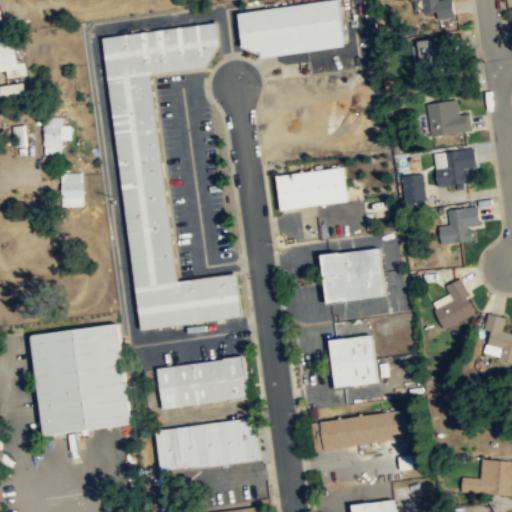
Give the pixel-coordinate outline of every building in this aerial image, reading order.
[(255,53),(256,50),(258,57),(342,45),(335,0),(314,0),(234,12),(238,45),(255,53)] [(412,0),(414,0),(422,0),(424,14),(439,12),(440,19),(457,17),(454,0),(412,0)] [(203,66),(147,73),(174,281),(233,272),(239,315),(138,329),(99,36),(214,21),(217,43),(203,66)] [(423,39),(424,66),(457,64),(456,37),(423,39)] [(28,75),(27,62),(21,62),(19,39),(0,40),(0,72),(8,71),(9,77),(28,75)] [(3,85),(5,98),(29,95),(27,82),(3,85)] [(428,103),(432,136),(473,131),(471,113),(460,114),(458,99),(428,103)] [(45,154),(63,154),(63,140),(72,139),(72,125),(63,125),(63,116),(44,117),(45,154)] [(440,188),(472,183),(469,169),(479,167),(476,147),(435,154),(440,188)] [(273,175),(284,174),(341,166),(345,200),(277,209),(273,175)] [(85,206),(85,173),(64,173),(65,206),(85,206)] [(407,203),(429,199),(425,173),(403,177),(407,203)] [(443,244),(476,240),(474,226),(483,225),(480,206),(449,209),(450,225),(441,226),(443,244)] [(316,255),(376,247),(382,295),(323,304),(316,255)] [(461,278),(447,286),(451,293),(441,299),(444,305),(436,309),(446,328),(478,310),(461,278)] [(507,317),(489,313),(485,329),(491,330),(486,355),(511,360),(511,330),(504,329),(507,317)] [(117,324),(131,424),(43,436),(29,336),(117,324)] [(326,340),(369,334),(375,382),(332,387),(326,340)] [(157,369),(243,356),(249,397),(163,411),(157,369)] [(402,409),(407,437),(313,451),(309,423),(402,409)] [(161,474),(155,429),(258,416),(263,461),(161,474)] [(511,460),(483,460),(482,477),(464,476),(463,493),(511,494),(511,489),(511,460)] [(349,511),(348,505),(391,499),(392,511),(349,511)]
